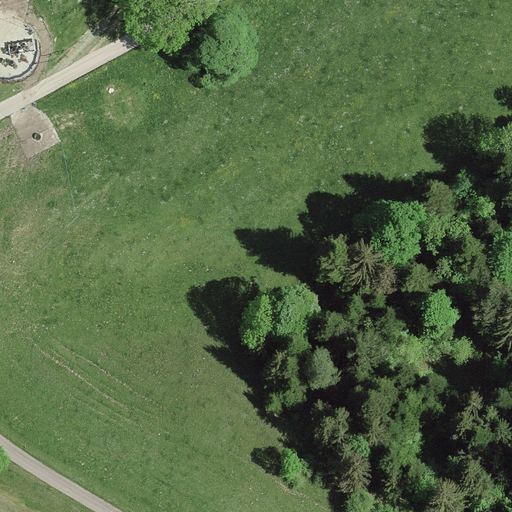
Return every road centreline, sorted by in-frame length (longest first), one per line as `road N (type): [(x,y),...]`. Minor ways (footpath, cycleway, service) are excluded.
road 1 (unclassified): [(203,0),(0,112)]
road 2 (unclassified): [(114,511),(0,441)]
